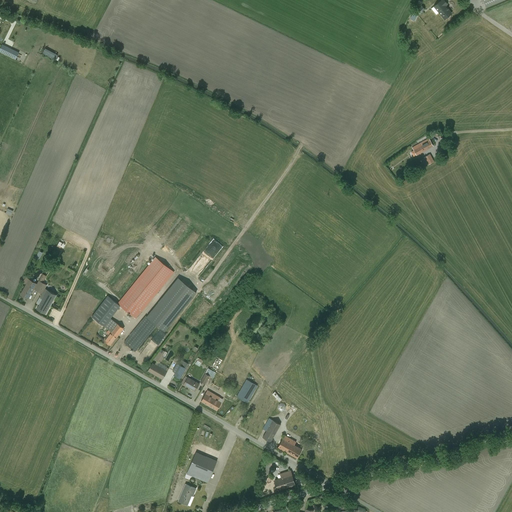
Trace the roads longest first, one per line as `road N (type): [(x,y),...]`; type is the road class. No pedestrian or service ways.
road 1 (unclassified): [(330,484),(0,294)]
road 2 (tertiary): [(330,484),(511,435)]
